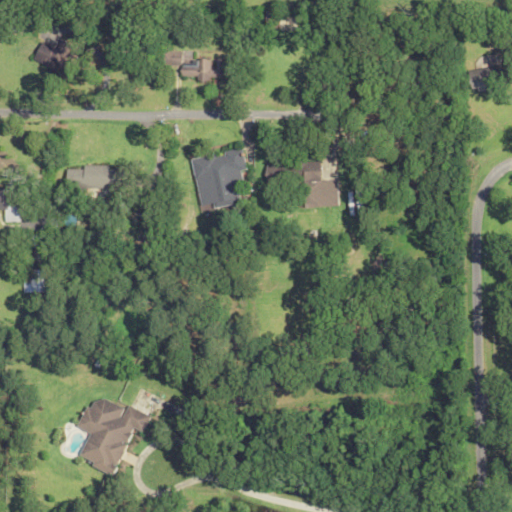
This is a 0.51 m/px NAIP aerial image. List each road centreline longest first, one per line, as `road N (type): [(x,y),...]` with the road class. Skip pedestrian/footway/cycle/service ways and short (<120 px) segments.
road 1 (residential): [(471,511),(470,211),(479,180),(511,160)]
road 2 (residential): [(0,109),(278,113)]
